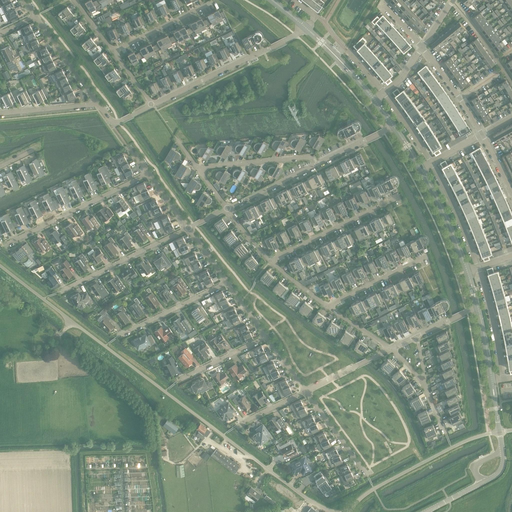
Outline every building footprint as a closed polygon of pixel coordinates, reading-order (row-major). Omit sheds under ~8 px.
[(91,0),(90,0),(86,2),(91,12),(96,9),(97,12),(100,10),(100,9),(99,6),(96,1),(93,2),(91,0)] [(179,0),(172,0),(170,1),(175,11),(179,9),(178,8),(183,5),(179,0)] [(319,0),(313,8),(320,13),(324,8),(321,6),(324,3),(319,0)] [(402,0),(399,0),(393,6),(397,9),(404,2),(402,0)] [(12,2),(1,7),(5,14),(15,9),(12,2)] [(404,2),(397,9),(400,13),(408,6),(407,6),(407,5),(404,2)] [(170,12),(166,3),(157,7),(162,17),(166,15),(165,14),(170,12)] [(408,6),(400,13),(404,16),(404,17),(411,10),(411,9),(408,6)] [(59,14),(62,19),(65,17),(67,20),(74,15),(74,16),(68,7),(59,14)] [(15,9),(5,14),(8,21),(19,16),(15,9)] [(158,18),(153,9),(145,14),(150,23),(153,22),(153,20),(158,18)] [(218,10),(213,13),(218,22),(223,20),(223,19),(226,17),(223,11),(220,13),(218,10)] [(411,10),(404,17),(407,20),(415,13),(414,13),(411,10)] [(476,22),(476,23),(484,16),(481,12),(474,18),(473,18),(473,19),(476,22)] [(209,18),(206,20),(210,27),(209,25),(212,24),(213,25),(218,22),(213,13),(208,15),(209,18)] [(415,13),(407,20),(407,21),(407,20),(411,24),(418,17),(418,16),(417,17),(415,13)] [(377,16),(372,21),(372,22),(372,21),(374,24),(376,22),(376,23),(376,22),(380,26),(387,19),(386,19),(383,16),(383,15),(383,16),(383,15),(379,19),(377,17),(377,16)] [(145,24),(141,16),(132,20),(137,30),(141,28),(140,27),(145,24)] [(484,16),(476,23),(479,26),(479,27),(487,21),(484,16)] [(418,17),(411,24),(414,28),(422,21),(421,20),(418,17)] [(201,19),(196,21),(201,31),(206,28),(206,29),(206,28),(206,27),(209,25),(210,27),(206,20),(203,21),(201,19)] [(387,19),(380,26),(383,30),(390,23),(387,20),(387,19)] [(193,26),(189,28),(193,35),(194,37),(197,36),(196,33),(201,31),(196,21),(191,24),(193,26)] [(422,21),(414,28),(418,31),(418,32),(422,28),(423,29),(425,26),(425,25),(425,24),(424,24),(422,21)] [(487,21),(479,27),(482,30),(482,31),(490,25),(487,21)] [(79,22),(70,29),(74,34),(77,33),(79,36),(85,31),(86,31),(79,22)] [(133,30),(128,22),(120,26),(125,36),(128,34),(128,33),(133,30)] [(456,25),(455,25),(462,33),(466,30),(460,22),(459,22),(456,25)] [(390,23),(383,30),(386,33),(394,27),(393,27),(390,23)] [(374,31),(367,24),(365,26),(372,33),(374,31)] [(30,25),(19,30),(23,37),(33,32),(30,25)] [(452,28),(458,36),(462,33),(455,25),(456,25),(452,28)] [(490,25),(482,31),(485,35),(493,29),(490,25)] [(185,27),(179,29),(184,39),(189,37),(189,35),(192,34),(193,35),(189,28),(186,30),(185,27)] [(394,27),(386,33),(390,37),(397,31),(397,30),(397,31),(394,27)] [(120,37),(116,28),(107,32),(112,42),(116,40),(115,39),(120,37)] [(448,31),(454,39),(458,36),(452,28),(451,28),(452,29),(448,32),(448,31)] [(176,35),(172,37),(176,44),(175,42),(178,41),(179,42),(184,39),(179,29),(174,32),(176,35)] [(493,29),(485,35),(488,39),(496,33),(493,29)] [(397,31),(390,37),(393,41),(401,34),(400,34),(397,31)] [(444,35),(450,43),(454,39),(448,31),(447,32),(448,32),(444,35)] [(33,32),(23,37),(26,44),(37,39),(33,32)] [(255,33),(252,34),(257,44),(260,42),(260,41),(261,40),(261,39),(262,39),(262,38),(262,37),(262,36),(262,35),(261,35),(261,34),(260,33),(259,33),(258,32),(257,32),(256,33),(255,33)] [(496,33),(488,39),(491,43),(499,37),(496,33)] [(252,34),(247,37),(252,47),(257,44),(252,34)] [(401,34),(393,41),(397,45),(404,38),(401,35),(401,34)] [(168,35),(163,38),(167,47),(172,45),(173,45),(172,44),(175,42),(176,44),(172,37),(169,38),(168,35)] [(440,38),(446,46),(450,43),(444,35),(440,38)] [(247,37),(242,39),(247,49),(252,47),(247,37)] [(499,37),(491,43),(494,47),(502,41),(499,37)] [(91,38),(82,45),(86,50),(88,48),(91,51),(97,46),(97,47),(98,46),(91,38)] [(159,43),(156,45),(159,52),(158,50),(162,49),(162,50),(163,50),(167,47),(163,38),(157,40),(159,43)] [(357,50),(361,54),(368,47),(364,44),(364,43),(366,42),(363,38),(354,47),(357,50)] [(404,38),(397,45),(400,49),(407,42),(404,39),(404,38)] [(436,41),(442,49),(446,46),(440,38),(436,41)] [(469,44),(472,49),(481,43),(480,43),(477,39),(478,39),(477,38),(469,44)] [(37,39),(26,44),(30,51),(40,46),(37,39)] [(238,41),(230,45),(235,55),(238,54),(238,52),(242,50),(238,41)] [(442,49),(436,41),(432,45),(432,44),(432,45),(438,52),(442,49)] [(502,41),(494,47),(495,47),(497,51),(506,45),(502,41)] [(407,42),(400,49),(403,52),(403,53),(404,53),(411,47),(411,46),(407,43),(408,42),(407,42)] [(481,43),(472,49),(475,53),(483,47),(480,43),(481,43)] [(151,44),(146,46),(150,56),(155,54),(156,54),(155,52),(158,51),(159,52),(156,45),(152,47),(151,44)] [(11,62),(12,59),(15,58),(9,46),(0,51),(11,72),(15,70),(17,69),(16,67),(16,66),(15,65),(14,65),(12,64),(12,63),(12,62),(11,62)] [(142,52),(139,53),(142,60),(142,59),(145,57),(145,59),(146,59),(146,58),(150,56),(146,46),(141,49),(142,52)] [(36,52),(39,60),(50,54),(46,47),(36,52)] [(231,56),(226,47),(218,51),(223,61),(227,59),(226,58),(231,56)] [(368,47),(361,54),(364,57),(364,58),(371,51),(368,47)] [(483,47),(475,53),(478,57),(486,51),(483,47),(484,47),(483,47)] [(371,51),(364,58),(368,61),(367,61),(368,61),(375,55),(371,51)] [(486,51),(478,57),(481,61),(489,55),(486,51),(487,51),(486,51)] [(134,52),(132,53),(129,55),(133,65),(134,65),(134,64),(138,62),(139,62),(138,61),(141,59),(142,60),(139,53),(135,55),(134,52)] [(94,60),(98,65),(100,63),(102,66),(109,61),(109,62),(103,53),(96,58),(94,60)] [(219,61),(215,53),(206,57),(211,67),(215,65),(214,64),(219,61)] [(50,54),(39,60),(43,67),(53,61),(50,54)] [(375,55),(368,61),(371,65),(378,59),(375,55)] [(489,55),(481,61),(484,65),(492,59),(489,55),(490,55),(489,55)] [(446,67),(446,68),(454,62),(451,57),(443,63),(443,64),(443,63),(446,67)] [(207,67),(203,59),(195,63),(200,73),(203,71),(203,70),(207,67)] [(378,59),(371,65),(374,69),(382,63),(378,59)] [(492,59),(484,65),(487,70),(496,64),(495,63),(495,64),(492,60),(493,59),(492,59)] [(53,61),(43,67),(46,74),(57,69),(53,61)] [(454,62),(446,68),(449,71),(449,72),(457,66),(454,62)] [(382,63),(374,69),(375,69),(378,73),(377,73),(378,73),(385,67),(382,63)] [(196,73),(192,64),(183,69),(188,78),(192,77),(191,75),(196,73)] [(426,66),(419,71),(419,72),(422,76),(430,70),(429,70),(427,66),(426,66)] [(457,66),(449,72),(452,76),(460,70),(457,66)] [(385,67),(378,73),(381,77),(388,71),(385,67)] [(18,74),(15,75),(16,77),(17,79),(30,73),(28,69),(25,70),(25,71),(18,75),(18,74)] [(114,69),(105,75),(109,80),(111,79),(114,82),(120,77),(120,78),(121,78),(114,69)] [(52,75),(55,82),(66,77),(62,70),(52,75)] [(184,79),(180,70),(171,74),(176,84),(180,82),(179,81),(184,79)] [(430,70),(422,76),(425,80),(433,74),(430,70)] [(460,70),(452,76),(455,80),(463,74),(460,70)] [(388,71),(381,77),(384,80),(384,81),(387,84),(387,85),(391,81),(388,78),(392,75),(392,74),(388,71)] [(433,74),(425,80),(428,84),(436,78),(433,74)] [(463,74),(455,80),(458,84),(466,78),(463,74)] [(173,84),(168,76),(160,80),(165,90),(168,88),(168,87),(173,84)] [(66,77),(55,82),(59,89),(69,84),(66,77)] [(436,78),(428,84),(431,88),(439,82),(436,78)] [(466,78),(458,84),(461,88),(461,89),(465,86),(466,88),(471,85),(466,78)] [(506,80),(498,86),(500,90),(509,85),(506,81),(507,80),(506,80)] [(161,90),(157,82),(148,86),(151,91),(153,96),(157,94),(156,93),(161,90)] [(439,82),(431,88),(434,92),(442,86),(439,82)] [(69,84),(59,89),(62,96),(73,91),(69,84)] [(126,84),(116,91),(120,96),(123,94),(125,98),(131,93),(132,93),(126,84)] [(509,85),(500,90),(503,95),(511,89),(509,85)] [(442,86),(434,92),(437,96),(445,91),(442,87),(442,86)] [(10,89),(0,94),(0,100),(0,102),(3,100),(7,107),(9,106),(12,104),(11,104),(13,103),(15,102),(16,102),(11,92),(10,89)] [(38,104),(39,104),(40,103),(44,101),(44,100),(46,99),(47,99),(42,89),(42,90),(39,91),(33,94),(38,104)] [(396,96),(397,96),(400,100),(399,100),(407,94),(404,91),(404,90),(400,93),(398,89),(393,92),(394,93),(394,92),(396,96)] [(511,89),(503,95),(506,99),(511,95),(511,89)] [(22,105),(23,105),(23,106),(25,105),(24,104),(29,102),(28,101),(31,100),(31,101),(26,91),(24,92),(17,95),(22,105)] [(73,91),(62,96),(66,103),(75,102),(75,99),(76,98),(73,91)] [(445,91),(437,96),(440,100),(448,95),(445,91)] [(472,106),(481,101),(477,93),(472,97),(473,99),(469,101),(470,102),(470,101),(472,106)] [(407,94),(399,100),(400,100),(403,104),(402,104),(403,104),(410,99),(407,94)] [(448,95),(440,100),(443,105),(451,99),(448,95)] [(410,99),(403,104),(403,105),(403,104),(406,108),(405,108),(406,109),(409,112),(408,113),(416,107),(413,103),(410,99)] [(451,99),(443,105),(446,109),(454,104),(454,103),(454,104),(451,100),(451,99)] [(481,101),(472,106),(473,106),(475,110),(484,105),(481,101)] [(454,104),(446,109),(449,113),(457,108),(456,108),(454,104)] [(484,105),(475,110),(478,114),(478,115),(486,109),(484,105)] [(416,107),(408,113),(409,113),(412,117),(411,117),(419,111),(416,107)] [(457,108),(449,113),(451,118),(460,112),(459,112),(457,108)] [(486,109),(478,115),(480,119),(489,114),(486,109)] [(419,111),(411,117),(412,117),(414,121),(422,116),(419,111)] [(460,112),(451,118),(454,122),(462,117),(462,116),(462,117),(459,113),(460,112)] [(489,114),(480,119),(481,119),(483,123),(492,118),(489,114)] [(422,116),(414,121),(415,121),(417,125),(425,120),(422,116)] [(462,117),(454,122),(457,126),(465,121),(462,117)] [(425,120),(417,125),(418,125),(420,129),(420,130),(428,124),(425,120)] [(465,121),(457,126),(459,130),(468,125),(465,121)] [(353,122),(347,126),(352,136),(357,134),(356,132),(358,131),(359,130),(360,129),(360,128),(360,127),(360,126),(360,125),(359,124),(359,123),(358,123),(357,122),(356,122),(355,122),(354,122),(353,122)] [(428,124),(420,130),(423,134),(431,129),(428,124)] [(468,125),(459,130),(462,135),(470,130),(471,130),(470,130),(468,126),(468,125)] [(347,126),(340,129),(339,129),(339,130),(338,131),(338,132),(338,133),(338,134),(338,135),(338,136),(339,137),(340,137),(341,138),(342,138),(343,138),(344,138),(346,137),(347,138),(352,136),(347,126)] [(507,128),(502,130),(509,142),(510,141),(510,139),(509,138),(511,136),(507,128)] [(431,129),(423,134),(426,138),(434,133),(431,129)] [(502,130),(498,133),(503,141),(505,140),(506,141),(508,143),(509,142),(502,130)] [(434,133),(426,138),(428,142),(437,137),(434,133)] [(503,141),(498,133),(493,135),(498,144),(501,142),(501,143),(503,145),(505,144),(503,141)] [(437,137),(428,142),(428,143),(429,142),(431,147),(439,142),(437,137)] [(310,139),(309,140),(309,141),(309,142),(309,143),(310,144),(310,145),(311,145),(318,149),(324,139),(324,138),(313,138),(312,138),(311,138),(310,139)] [(291,143),(291,144),(291,145),(291,146),(292,146),(292,147),(300,151),(303,146),(305,142),(306,140),(295,139),(294,139),(294,140),(293,140),(292,140),(291,141),(291,142),(291,143)] [(439,142),(431,147),(434,151),(436,155),(441,153),(441,152),(440,152),(439,150),(438,149),(442,146),(444,145),(441,140),(439,142)] [(272,147),(273,147),(273,148),(274,148),(274,149),(281,153),(287,142),(276,141),(275,141),(274,142),(273,142),(273,143),(272,144),(272,145),(272,146),(272,147)] [(254,146),(254,147),(254,148),(254,149),(254,150),(255,150),(263,155),(269,144),(258,143),(257,143),(256,143),(256,144),(255,144),(254,145),(254,146)] [(235,150),(235,151),(236,151),(237,152),(244,156),(250,146),(250,145),(239,145),(238,145),(237,145),(236,146),(236,147),(235,147),(235,148),(235,149),(235,150)] [(217,150),(217,151),(217,152),(217,153),(218,154),(219,154),(226,158),(232,147),(221,147),(220,147),(219,147),(218,147),(218,148),(217,148),(217,149),(217,150)] [(198,152),(198,153),(198,154),(199,154),(199,155),(200,156),(207,160),(213,149),(202,148),(201,148),(201,149),(200,149),(199,149),(199,150),(198,151),(198,152)] [(480,148),(472,152),(472,153),(475,157),(483,152),(481,148),(480,148)] [(165,160),(176,160),(177,160),(178,160),(179,160),(179,159),(180,159),(180,158),(180,157),(181,157),(181,156),(180,156),(180,155),(180,154),(179,154),(179,153),(172,149),(165,160)] [(483,152),(475,157),(477,161),(486,157),(485,157),(483,152)] [(502,157),(505,162),(511,158),(511,153),(511,152),(502,157)] [(356,157),(353,158),(357,167),(365,163),(360,153),(355,155),(355,156),(356,157)] [(112,158),(117,167),(127,162),(124,155),(120,157),(119,154),(112,158)] [(486,157),(477,161),(479,166),(488,161),(485,157),(486,157)] [(34,162),(29,164),(35,175),(38,173),(40,177),(45,174),(42,168),(44,167),(41,160),(39,162),(37,158),(36,158),(37,159),(34,161),(34,162)] [(349,158),(345,160),(350,170),(357,167),(353,158),(350,160),(350,158),(349,158)] [(341,164),(338,166),(342,174),(350,170),(345,160),(340,163),(341,164)] [(446,161),(441,164),(443,168),(444,168),(446,172),(454,168),(456,167),(454,162),(448,165),(446,161)] [(488,161),(479,166),(482,170),(490,166),(488,162),(488,161)] [(127,162),(117,167),(120,174),(131,169),(127,162)] [(25,180),(27,183),(32,181),(24,164),(23,164),(24,166),(21,167),(21,168),(16,171),(22,181),(25,180)] [(176,174),(176,175),(187,175),(188,175),(189,175),(189,174),(190,174),(190,173),(191,173),(191,172),(191,171),(191,170),(190,169),(190,168),(189,168),(182,164),(176,174)] [(334,165),(330,168),(335,178),(342,174),(338,166),(335,167),(335,166),(334,165)] [(103,166),(99,169),(100,173),(97,174),(102,185),(107,183),(108,184),(111,182),(111,183),(112,183),(106,172),(103,166)] [(268,170),(268,171),(268,172),(268,173),(269,173),(269,174),(270,174),(277,178),(283,169),(277,166),(276,169),(274,167),(273,167),(272,167),(271,167),(270,167),(269,168),(268,169),(268,170)] [(490,166),(482,170),(484,175),(493,171),(493,170),(492,171),(490,166)] [(250,172),(250,173),(250,174),(251,174),(251,175),(252,175),(252,176),(259,180),(265,170),(260,167),(258,170),(256,169),(255,169),(255,168),(254,168),(254,169),(253,169),(252,169),(251,170),(251,171),(250,172)] [(335,178),(330,168),(325,170),(325,171),(326,172),(323,173),(327,182),(330,180),(335,178)] [(454,168),(446,172),(446,173),(446,172),(448,177),(457,172),(454,168)] [(131,169),(120,174),(124,182),(134,176),(131,169)] [(235,170),(235,171),(234,171),(234,172),(233,172),(233,173),(233,174),(233,175),(233,176),(234,177),(235,178),(242,182),(248,172),(243,169),(241,172),(239,171),(238,170),(237,170),(236,170),(235,170)] [(12,186),(14,190),(19,187),(11,171),(10,171),(11,172),(8,174),(8,175),(3,177),(9,188),(12,186)] [(215,176),(215,177),(216,177),(216,178),(217,179),(224,183),(230,174),(225,171),(223,174),(221,172),(220,172),(219,172),(218,172),(217,173),(216,173),(216,174),(216,175),(215,175),(215,176)] [(493,171),(484,175),(486,180),(495,175),(493,171)] [(457,172),(448,177),(451,181),(450,181),(451,181),(459,177),(457,172)] [(90,173),(85,176),(87,179),(83,181),(88,192),(93,189),(94,190),(97,189),(98,190),(90,173)] [(317,174),(312,176),(317,187),(322,184),(325,183),(321,174),(318,176),(317,175),(317,174)] [(495,175),(486,180),(489,184),(497,180),(495,176),(495,175)] [(308,180),(305,182),(310,190),(317,187),(312,176),(307,179),(308,179),(308,180)] [(391,177),(385,181),(390,191),(395,189),(394,187),(396,186),(397,185),(398,184),(398,183),(398,182),(398,181),(398,180),(397,179),(397,178),(396,178),(395,177),(394,177),(393,177),(392,177),(391,177)] [(459,177),(451,181),(451,182),(451,181),(453,186),(462,182),(459,177)] [(186,189),(197,190),(198,190),(199,190),(199,189),(200,189),(200,188),(201,188),(201,187),(201,186),(201,185),(201,184),(200,184),(200,183),(199,183),(192,179),(186,189)] [(76,180),(71,182),(73,186),(69,188),(75,199),(80,196),(80,197),(83,196),(84,197),(82,192),(80,188),(76,180)] [(497,180),(489,184),(491,189),(500,185),(499,185),(497,180)] [(302,181),(297,184),(302,194),(310,190),(305,182),(303,183),(302,182),(302,181)] [(385,181),(376,185),(380,194),(381,193),(384,192),(385,193),(390,191),(385,181)] [(144,182),(133,188),(137,195),(147,190),(144,182)] [(462,182),(453,186),(455,190),(455,191),(464,186),(462,182)] [(293,188),(290,189),(295,198),(302,194),(297,184),(292,186),(292,187),(293,187),(293,188)] [(380,194),(376,185),(371,187),(367,189),(372,198),(376,196),(376,198),(382,195),(381,195),(381,193),(380,194)] [(500,185),(491,189),(493,193),(502,189),(501,189),(499,185),(500,185)] [(464,186),(455,191),(457,195),(466,191),(464,186)] [(58,189),(54,191),(56,195),(61,205),(66,203),(67,204),(70,202),(70,204),(71,203),(62,187),(58,189)] [(287,189),(282,191),(287,202),(295,198),(290,189),(288,191),(287,189)] [(502,189),(493,193),(495,198),(504,194),(502,190),(502,189)] [(147,190),(137,195),(140,202),(151,197),(147,190)] [(370,201),(365,190),(360,193),(356,195),(360,204),(364,202),(365,203),(370,201)] [(287,202),(282,191),(277,194),(278,194),(278,195),(275,197),(279,205),(282,204),(287,202)] [(466,191),(457,195),(458,195),(460,200),(468,196),(466,191)] [(197,204),(208,204),(209,204),(210,204),(211,203),(212,202),(212,201),(212,200),(212,199),(212,198),(211,198),(211,197),(210,197),(203,193),(197,204)] [(49,194),(44,196),(46,200),(42,201),(47,212),(52,210),(53,211),(56,209),(57,210),(57,209),(53,202),(49,194)] [(472,194),(468,196),(460,200),(462,204),(471,200),(474,199),(472,194)] [(504,194),(495,198),(497,203),(506,199),(504,194)] [(359,206),(354,196),(348,199),(345,201),(349,209),(353,207),(354,209),(359,206)] [(269,198),(264,200),(270,210),(274,208),(277,206),(273,198),(270,199),(269,198),(270,198),(269,198)] [(118,205),(114,207),(117,213),(121,210),(123,212),(128,208),(122,199),(116,203),(118,205)] [(145,204),(149,211),(159,206),(156,199),(145,204)] [(506,199),(497,203),(499,207),(508,204),(508,203),(508,204),(506,199)] [(35,200),(30,203),(32,206),(28,208),(34,219),(39,216),(39,217),(42,216),(43,217),(42,214),(41,211),(35,200)] [(261,204),(258,205),(262,214),(270,210),(264,200),(260,202),(260,203),(261,204)] [(471,200),(462,204),(462,205),(462,204),(464,209),(473,205),(471,200)] [(347,212),(342,202),(337,204),(333,206),(337,215),(341,213),(342,215),(347,212)] [(508,204),(499,207),(501,212),(510,208),(508,204)] [(254,205),(249,207),(255,218),(262,214),(258,205),(255,207),(254,206),(254,205)] [(473,205),(464,209),(466,213),(466,214),(475,210),(473,205)] [(159,206),(149,211),(152,219),(163,213),(159,206)] [(21,207),(17,209),(18,213),(15,215),(20,226),(25,223),(26,224),(29,223),(29,224),(30,224),(21,207)] [(243,213),(245,217),(247,221),(250,220),(255,218),(249,207),(245,210),(246,211),(243,213)] [(336,218),(331,207),(326,210),(322,212),(326,221),(330,219),(331,220),(336,218)] [(105,211),(105,210),(104,208),(97,213),(104,222),(110,217),(113,214),(109,209),(106,211),(105,211)] [(510,208),(501,212),(503,217),(511,213),(510,209),(510,208)] [(475,210),(466,214),(468,218),(477,214),(475,210)] [(385,216),(382,217),(387,226),(395,222),(389,212),(384,214),(385,215),(385,216)] [(324,223),(319,213),(314,216),(310,218),(315,226),(318,224),(319,226),(324,223)] [(511,213),(503,217),(505,222),(511,218),(511,213),(511,214),(511,213)] [(8,214),(3,216),(5,220),(1,222),(6,232),(11,230),(12,231),(15,230),(16,231),(8,214)] [(477,214),(468,218),(470,223),(479,219),(477,214)] [(94,217),(91,219),(88,216),(81,221),(82,220),(88,229),(92,226),(95,229),(100,226),(94,217)] [(157,221),(161,228),(171,223),(168,216),(157,221)] [(379,217),(374,219),(379,230),(387,226),(382,217),(380,219),(379,218),(379,217)] [(214,224),(220,232),(228,227),(222,218),(214,224)] [(313,229),(308,219),(303,221),(299,223),(303,232),(307,230),(308,232),(313,229)] [(370,223),(367,225),(372,233),(379,230),(374,219),(369,222),(370,222),(370,223)] [(479,219),(470,223),(472,227),(472,228),(481,224),(479,219)] [(78,225),(75,227),(72,223),(65,229),(66,228),(72,237),(76,234),(78,236),(83,233),(78,225)] [(147,237),(144,233),(147,231),(141,223),(136,227),(138,229),(134,232),(140,242),(147,237)] [(171,223),(161,228),(164,235),(175,230),(171,223)] [(302,235),(296,224),(291,227),(287,229),(292,238),(296,236),(296,237),(302,235)] [(481,224),(472,228),(474,232),(474,233),(483,229),(481,224)] [(364,225),(359,227),(364,237),(372,233),(367,225),(365,226),(364,225)] [(364,237),(359,227),(354,229),(354,230),(355,230),(355,231),(352,232),(356,241),(359,239),(359,240),(364,237)] [(483,229),(474,233),(476,237),(485,234),(483,229)] [(290,240),(285,230),(280,233),(276,235),(280,243),(284,241),(285,243),(290,240)] [(56,231),(50,235),(52,238),(51,239),(53,241),(54,241),(56,243),(59,241),(60,241),(62,245),(68,241),(64,236),(61,238),(56,231)] [(224,237),(230,244),(230,245),(238,238),(231,231),(224,237)] [(126,236),(119,241),(126,249),(132,245),(129,240),(132,238),(127,232),(124,234),(126,236)] [(346,233),(341,236),(347,246),(351,243),(354,242),(350,233),(347,235),(346,234),(347,234),(346,233)] [(485,234),(476,237),(478,242),(487,239),(485,234)] [(279,246),(274,236),(269,238),(265,240),(269,249),(273,247),(274,249),(279,246)] [(338,240),(335,241),(339,250),(347,246),(341,236),(337,238),(338,240)] [(421,237),(414,240),(419,250),(424,248),(423,246),(425,245),(426,245),(426,244),(427,243),(427,242),(428,242),(428,241),(427,240),(427,239),(427,238),(426,237),(425,237),(424,236),(423,236),(422,236),(421,236),(421,237)] [(111,237),(108,239),(111,242),(104,247),(111,256),(118,252),(112,244),(115,242),(111,237)] [(183,237),(173,242),(176,249),(186,244),(183,237)] [(45,240),(43,242),(40,238),(34,243),(40,252),(44,249),(46,251),(51,247),(45,240)] [(487,239),(478,242),(480,247),(479,247),(489,243),(487,239)] [(406,244),(405,244),(410,253),(414,251),(414,252),(419,250),(414,240),(409,242),(406,244)] [(331,241),(326,243),(332,253),(339,250),(335,241),(332,242),(331,241)] [(234,249),(240,256),(241,257),(248,251),(242,243),(234,249)] [(332,253),(326,243),(322,245),(322,246),(323,247),(320,249),(324,257),(327,256),(332,253)] [(489,243),(479,247),(480,247),(481,251),(481,252),(490,248),(489,243)] [(186,244),(176,249),(180,256),(190,251),(186,244)] [(410,253),(405,244),(401,246),(401,247),(397,248),(401,257),(405,255),(406,257),(411,254),(410,253)] [(13,254),(17,260),(18,261),(19,260),(22,263),(22,262),(23,263),(25,262),(26,262),(27,261),(28,260),(29,258),(29,257),(28,255),(32,251),(28,246),(25,249),(23,246),(19,249),(16,251),(13,254)] [(490,248),(481,252),(483,256),(483,257),(483,256),(485,261),(484,261),(485,261),(490,259),(489,259),(488,255),(492,253),(490,248)] [(95,251),(89,255),(95,264),(101,260),(99,256),(100,256),(103,254),(100,249),(96,252),(95,251)] [(314,249),(309,252),(314,262),(319,260),(322,258),(317,250),(314,251),(314,250),(314,249)] [(400,260),(395,249),(390,252),(386,254),(390,263),(394,261),(395,262),(400,260)] [(157,257),(159,259),(155,262),(157,265),(156,265),(156,266),(157,268),(159,268),(160,269),(164,266),(166,269),(171,264),(162,252),(157,257)] [(305,256),(302,257),(306,266),(314,262),(309,252),(304,254),(304,255),(305,256)] [(185,259),(188,266),(198,261),(195,253),(185,259)] [(88,268),(85,264),(88,262),(82,254),(77,258),(79,260),(75,263),(81,272),(88,268)] [(244,261),(250,269),(251,269),(258,263),(252,255),(244,261)] [(389,265),(384,255),(379,257),(379,258),(375,259),(379,268),(383,266),(384,268),(389,265)] [(299,257),(294,259),(299,269),(306,266),(302,257),(299,259),(299,257)] [(299,269),(294,259),(289,262),(290,263),(287,265),(291,273),(294,272),(299,269)] [(63,269),(60,271),(66,280),(68,278),(69,279),(70,278),(71,277),(71,276),(73,275),(67,268),(70,265),(66,260),(61,264),(63,267),(63,269)] [(378,271),(373,260),(367,263),(368,263),(364,265),(368,273),(372,272),(373,273),(378,271)] [(143,261),(137,266),(142,273),(145,272),(146,274),(153,270),(149,264),(148,263),(146,265),(143,261)] [(198,261),(188,266),(192,273),(202,268),(198,261)] [(367,276),(362,266),(356,268),(353,270),(357,279),(361,277),(362,279),(367,276)] [(47,277),(45,279),(47,282),(46,283),(48,285),(49,285),(51,287),(53,286),(54,286),(55,286),(56,285),(55,284),(57,283),(52,275),(55,273),(51,268),(46,272),(48,275),(46,276),(47,277)] [(489,275),(491,279),(490,279),(500,276),(498,272),(498,271),(494,273),(493,268),(487,270),(488,270),(489,274),(489,275)] [(128,269),(121,274),(125,280),(131,276),(133,279),(137,275),(133,269),(130,271),(128,269)] [(197,275),(200,283),(210,277),(207,270),(197,275)] [(260,278),(267,284),(268,285),(274,277),(267,271),(260,278)] [(356,282),(351,271),(345,274),(341,276),(346,284),(350,282),(350,284),(356,282)] [(415,275),(412,277),(416,285),(424,281),(419,271),(414,274),(415,275)] [(408,276),(403,279),(408,289),(416,285),(412,277),(409,278),(408,277),(408,276)] [(210,277),(200,283),(204,290),(214,285),(210,277)] [(345,287),(340,277),(334,279),(330,281),(335,290),(339,288),(339,290),(345,287)] [(119,280),(116,282),(114,278),(107,283),(114,293),(118,290),(120,292),(125,288),(119,280)] [(186,291),(184,288),(186,286),(181,278),(176,282),(177,284),(173,287),(179,296),(186,291)] [(399,283),(397,284),(401,293),(408,289),(403,279),(399,281),(399,283)] [(273,289),(280,295),(281,295),(287,288),(279,282),(273,289)] [(334,293),(328,282),(323,285),(319,287),(324,295),(328,293),(328,295),(334,293)] [(99,286),(97,283),(91,287),(93,290),(92,291),(92,292),(93,293),(94,294),(95,293),(97,295),(99,294),(101,295),(102,294),(105,297),(109,294),(103,285),(101,287),(99,286)] [(165,289),(159,294),(165,303),(172,298),(169,293),(168,291),(167,291),(169,289),(166,284),(163,286),(165,289)] [(393,284),(388,286),(393,296),(401,293),(397,284),(394,285),(393,284)] [(393,296),(388,286),(384,288),(384,289),(384,290),(382,292),(386,300),(389,299),(393,296)] [(222,291),(212,296),(215,304),(226,298),(222,291)] [(286,300),(293,305),(294,306),(300,298),(292,292),(286,300)] [(376,292),(371,295),(376,305),(381,303),(384,301),(379,293),(376,294),(376,293),(376,292)] [(79,293),(72,297),(74,300),(73,301),(74,303),(75,303),(77,307),(78,306),(80,309),(81,309),(83,308),(83,307),(82,304),(84,303),(83,303),(86,301),(90,299),(87,293),(83,295),(80,296),(79,293)] [(152,294),(145,298),(153,309),(159,304),(152,294)] [(367,299),(364,300),(368,309),(376,305),(371,295),(366,297),(366,298),(367,299)] [(136,303),(129,307),(137,318),(143,313),(138,305),(140,303),(137,298),(134,300),(136,303)] [(226,298),(215,304),(219,311),(229,306),(226,298)] [(361,300),(356,302),(361,312),(368,309),(364,300),(361,302),(361,300)] [(440,301),(435,303),(440,314),(445,311),(444,310),(446,309),(447,308),(448,306),(448,305),(448,304),(448,303),(448,302),(447,302),(447,301),(446,300),(445,300),(444,300),(443,300),(442,300),(441,300),(440,301)] [(299,310),(306,315),(307,316),(313,308),(305,302),(299,310)] [(361,312),(356,302),(351,305),(352,306),(349,308),(353,316),(356,315),(361,312)] [(427,308),(426,308),(431,316),(434,314),(435,316),(440,314),(435,303),(430,306),(427,308)] [(122,311),(115,315),(122,325),(129,320),(124,313),(126,311),(122,306),(120,308),(122,311)] [(196,310),(192,313),(198,321),(199,323),(205,319),(204,318),(208,315),(202,307),(199,309),(198,307),(195,309),(196,309),(196,310)] [(224,313),(227,320),(238,315),(234,308),(224,313)] [(431,316),(426,308),(421,310),(418,312),(422,321),(426,319),(427,320),(432,318),(431,317),(431,316)] [(312,320),(313,320),(320,326),(326,318),(318,312),(312,320)] [(105,317),(99,323),(108,332),(114,326),(109,321),(112,318),(107,313),(104,316),(105,317)] [(420,324),(415,313),(410,316),(406,318),(410,326),(414,324),(415,326),(420,324)] [(238,315),(227,320),(231,327),(241,322),(238,315)] [(185,319),(182,321),(180,318),(173,322),(180,333),(184,330),(186,333),(192,329),(185,319)] [(408,329),(403,319),(398,322),(394,324),(398,332),(402,330),(403,332),(408,329)] [(326,330),(334,335),(335,335),(340,327),(332,321),(326,330)] [(236,330),(239,337),(250,332),(246,325),(236,330)] [(397,335),(391,325),(386,328),(382,330),(387,338),(391,336),(391,338),(397,335)] [(161,327),(155,332),(157,336),(159,339),(160,339),(162,342),(169,338),(168,336),(172,333),(169,328),(165,330),(166,330),(164,332),(161,327)] [(340,339),(348,344),(354,336),(345,331),(340,339)] [(446,331),(436,336),(440,344),(440,345),(448,341),(449,341),(448,340),(447,337),(448,337),(449,336),(446,331)] [(250,332),(239,337),(243,344),(253,339),(250,332)] [(138,338),(139,339),(134,341),(138,349),(142,347),(143,348),(144,348),(145,347),(146,346),(146,345),(150,343),(151,345),(155,343),(151,335),(147,337),(146,335),(141,337),(138,338)] [(223,346),(221,344),(225,341),(221,336),(217,339),(216,337),(210,342),(217,351),(223,346)] [(354,348),(362,353),(367,345),(359,340),(354,348)] [(440,345),(440,344),(437,345),(441,353),(441,354),(449,350),(450,350),(450,349),(448,346),(450,346),(450,345),(448,341),(440,345)] [(207,355),(204,350),(209,347),(205,342),(200,345),(194,349),(201,359),(202,359),(204,359),(206,357),(207,355)] [(261,346),(251,351),(254,358),(265,353),(261,346)] [(193,362),(190,359),(193,356),(191,354),(187,349),(186,348),(181,352),(182,354),(179,358),(187,367),(193,362)] [(441,354),(441,353),(439,354),(443,362),(443,363),(451,359),(452,359),(451,358),(450,355),(451,355),(452,354),(449,350),(441,354)] [(265,353),(254,358),(258,365),(268,360),(265,353)] [(167,364),(163,366),(165,369),(164,370),(165,373),(166,373),(168,376),(176,373),(171,364),(175,362),(172,357),(166,360),(168,363),(167,364)] [(381,366),(388,372),(389,373),(395,366),(388,359),(381,366)] [(443,363),(443,362),(440,363),(444,371),(452,368),(453,368),(453,367),(451,364),(453,364),(453,363),(451,359),(443,363)] [(263,367),(267,375),(277,369),(273,362),(263,367)] [(242,365),(238,368),(235,364),(228,370),(236,380),(243,375),(243,374),(247,371),(242,365)] [(444,371),(442,372),(446,380),(454,377),(455,377),(454,376),(453,373),(454,373),(454,372),(452,368),(444,371)] [(277,369),(267,375),(270,382),(281,377),(277,369)] [(392,376),(398,383),(399,384),(406,378),(399,370),(392,376)] [(224,373),(221,376),(219,373),(212,377),(214,380),(214,381),(215,382),(216,383),(217,383),(219,386),(225,381),(224,380),(228,378),(224,373)] [(446,380),(443,381),(447,389),(455,386),(456,386),(456,385),(454,382),(455,382),(456,381),(454,377),(446,380)] [(275,384),(279,391),(289,386),(285,379),(275,384)] [(196,392),(200,391),(201,393),(211,388),(208,382),(205,384),(204,380),(200,382),(199,381),(196,383),(193,385),(193,386),(191,387),(194,393),(196,392)] [(410,382),(402,388),(406,393),(408,395),(407,396),(408,396),(416,391),(410,382)] [(289,386),(279,391),(282,398),(293,393),(289,386)] [(447,389),(445,390),(449,398),(456,395),(457,395),(457,394),(456,391),(457,391),(457,390),(455,386),(447,389)] [(258,393),(252,398),(258,406),(264,402),(262,399),(265,397),(261,392),(258,394),(258,393)] [(449,398),(446,399),(450,407),(458,404),(459,404),(459,403),(457,400),(458,400),(459,399),(457,395),(456,395),(449,398)] [(238,396),(236,398),(233,400),(237,406),(239,404),(245,411),(251,406),(244,396),(240,400),(238,396)] [(410,401),(415,409),(424,405),(419,396),(410,401)] [(301,400),(290,405),(294,412),(304,407),(301,400)] [(217,412),(219,414),(220,415),(223,419),(225,417),(227,420),(233,416),(231,413),(231,412),(233,410),(228,403),(221,409),(220,408),(218,410),(217,411),(217,412)] [(450,407),(448,408),(451,416),(452,416),(459,413),(460,413),(460,412),(459,409),(460,409),(460,408),(458,404),(450,407)] [(304,407),(294,412),(297,419),(308,414),(304,407)] [(418,414),(421,423),(422,423),(430,419),(427,410),(418,414)] [(452,416),(451,416),(449,417),(452,423),(452,422),(453,426),(462,421),(460,418),(461,418),(462,417),(460,413),(459,413),(452,416)] [(302,421),(305,428),(316,423),(312,416),(302,421)] [(281,418),(278,420),(275,417),(267,423),(269,422),(275,431),(279,428),(282,431),(287,427),(281,418)] [(168,420),(164,426),(174,434),(178,428),(168,420)] [(316,423),(305,428),(309,435),(319,430),(316,423)] [(196,429),(200,431),(197,435),(202,439),(205,436),(209,431),(207,429),(200,424),(196,429)] [(257,430),(258,432),(254,435),(253,436),(253,437),(253,438),(257,442),(258,441),(259,441),(261,444),(267,439),(266,436),(269,434),(263,425),(257,430)] [(424,429),(428,437),(428,438),(429,437),(430,440),(433,438),(432,436),(437,434),(433,425),(424,429)] [(313,437),(317,444),(327,439),(324,432),(313,437)] [(327,439),(317,444),(320,452),(331,446),(327,439)] [(284,457),(288,455),(290,458),(298,454),(295,448),(293,449),(291,444),(281,449),(284,457)] [(325,453),(328,460),(339,455),(335,448),(325,453)] [(235,474),(240,467),(216,449),(211,455),(235,474)] [(205,451),(201,456),(202,456),(206,460),(210,455),(205,451)] [(339,455),(328,460),(332,468),(342,462),(339,455)] [(301,460),(290,466),(294,473),(300,470),(302,471),(303,474),(311,471),(307,464),(307,463),(307,462),(306,462),(307,461),(306,459),(303,458),(302,459),(301,460)] [(337,469),(340,476),(350,471),(347,464),(337,469)] [(183,465),(176,466),(177,478),(185,477),(183,465)] [(350,471),(340,476),(345,486),(349,484),(348,482),(354,478),(350,471)] [(325,491),(327,493),(332,489),(325,479),(323,476),(320,472),(314,476),(317,479),(315,481),(318,484),(317,485),(323,493),(325,491)] [(251,488),(246,494),(256,501),(261,495),(251,488)]
